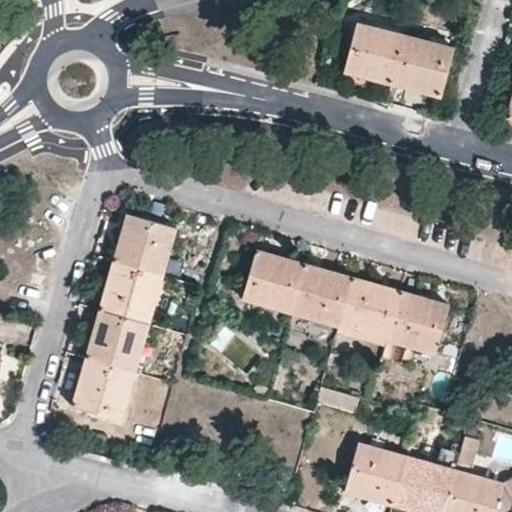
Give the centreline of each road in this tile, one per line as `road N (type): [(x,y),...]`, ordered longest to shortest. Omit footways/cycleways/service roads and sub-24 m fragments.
road 1 (residential): [(110,171),(511,288)]
road 2 (residential): [(117,75),(233,92),(511,164)]
road 3 (residential): [(110,171),(97,180),(23,456)]
